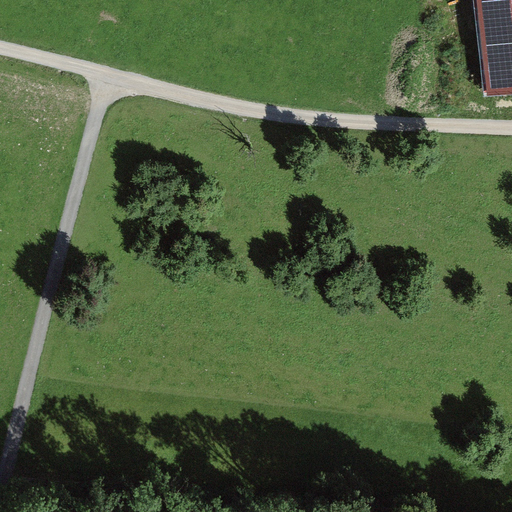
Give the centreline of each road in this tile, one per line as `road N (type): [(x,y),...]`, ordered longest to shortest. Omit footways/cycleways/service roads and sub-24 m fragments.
road 1 (track): [(0,47),(210,102),(313,119),(511,128)]
road 2 (track): [(111,76),(8,511)]
